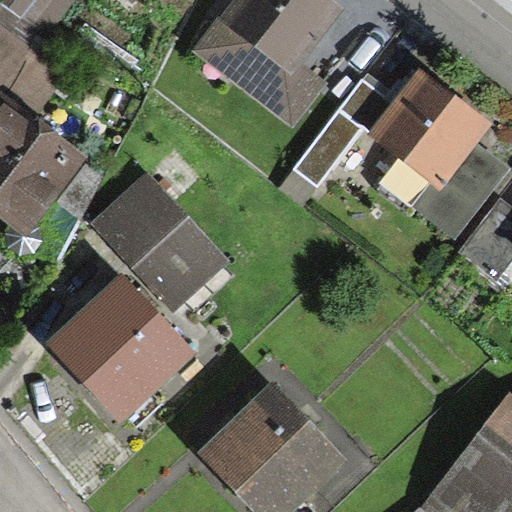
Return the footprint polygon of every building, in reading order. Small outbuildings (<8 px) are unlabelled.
[(0,0),(0,4),(43,36),(47,39),(76,0),(0,0)] [(344,9),(331,0),(235,0),(221,18),(218,16),(191,51),(294,128),(328,83),(303,64),(344,9)] [(0,98),(33,122),(65,78),(30,53),(43,36),(0,4),(0,98)] [(492,123),(419,68),(406,85),(402,91),(371,132),(368,135),(431,183),(413,207),(456,240),(510,168),(476,143),(492,123)] [(390,90),(368,73),(340,109),(363,126),(371,132),(402,91),(406,85),(398,79),(390,90)] [(33,122),(0,98),(0,220),(1,220),(10,226),(25,237),(36,223),(87,157),(33,122)] [(363,126),(340,109),(296,170),(319,187),(363,126)] [(147,172),(91,224),(172,313),(229,261),(147,172)] [(511,201),(502,194),(458,251),(495,279),(511,256),(511,201)] [(43,240),(36,223),(25,237),(10,226),(5,233),(9,248),(23,255),(35,253),(43,240)] [(88,305),(46,343),(121,423),(197,354),(122,273),(88,305)] [(233,419),(196,453),(252,511),(292,511),(347,460),(272,382),(233,419)] [(511,511),(511,393),(510,392),(431,491),(457,511),(511,511)] [(457,511),(431,491),(412,511),(457,511)]
